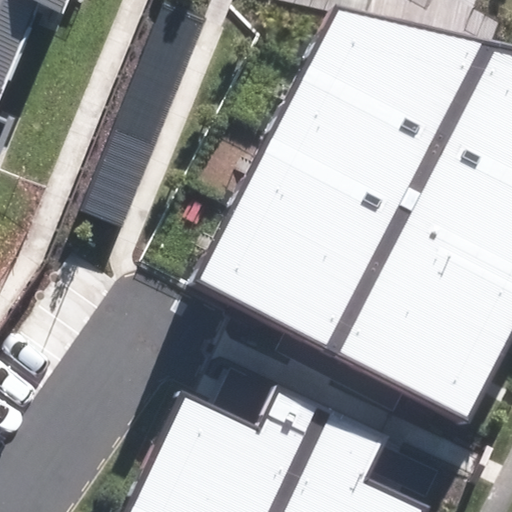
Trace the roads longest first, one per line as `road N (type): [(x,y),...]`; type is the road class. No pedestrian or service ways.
road 1 (motorway): [(311,511),(423,0)]
road 2 (residential): [(4,511),(160,291)]
